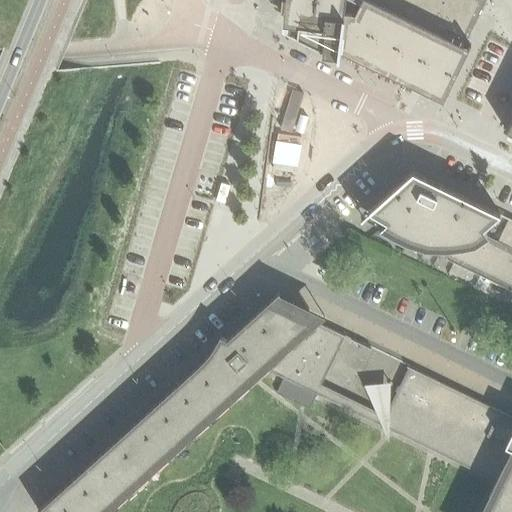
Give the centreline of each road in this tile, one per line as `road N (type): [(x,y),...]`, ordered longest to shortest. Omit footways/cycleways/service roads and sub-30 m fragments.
road 1 (residential): [(224,40),(141,316),(145,351)]
road 2 (residential): [(511,382),(255,254)]
road 3 (residential): [(407,130),(224,40)]
road 4 (tertiary): [(0,487),(145,351)]
road 5 (tertiary): [(255,254),(365,150),(407,130)]
road 6 (tertiary): [(145,351),(255,254)]
